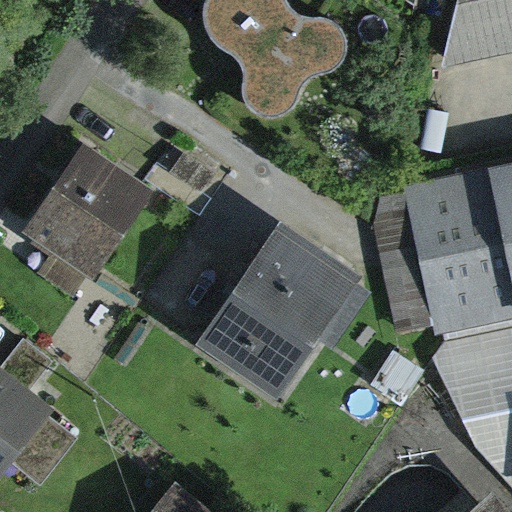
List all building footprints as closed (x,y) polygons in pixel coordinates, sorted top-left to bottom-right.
[(366,38),(327,0),(287,0),(263,23),(265,53),(282,67),(306,86),(303,104),(305,120),(317,133),(335,135),(351,127),(356,107),(373,96),(396,84),(405,62),(397,45),(379,36),(366,38)] [(511,0),(463,0),(449,69),(511,56),(511,0)] [(163,194),(92,146),(34,232),(104,280),(163,194)] [(511,321),(511,170),(408,192),(438,337),(511,321)] [(369,275),(288,220),(203,347),(284,401),(369,275)] [(0,485),(60,409),(0,362),(0,485)] [(214,511),(181,484),(157,511),(214,511)]
